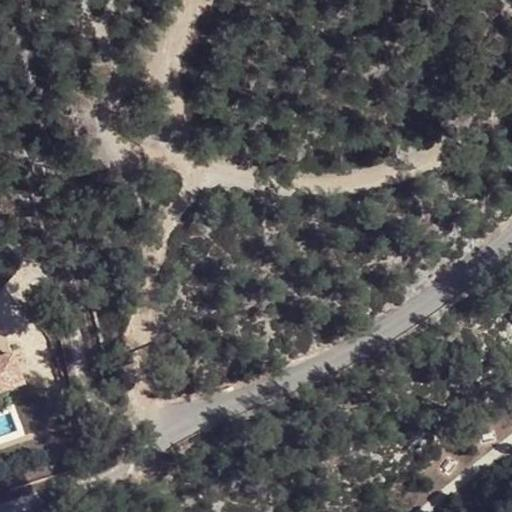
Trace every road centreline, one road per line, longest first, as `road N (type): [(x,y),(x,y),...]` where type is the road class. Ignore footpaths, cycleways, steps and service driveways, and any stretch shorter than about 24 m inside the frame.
road 1 (track): [(196,0),(100,108),(133,152),(263,182),(384,174),(511,98)]
road 2 (residential): [(511,236),(389,328),(317,369),(170,428),(139,460),(0,510)]
road 3 (track): [(170,428),(102,402),(62,290),(0,226)]
road 4 (track): [(140,414),(127,356),(146,275),(193,165)]
